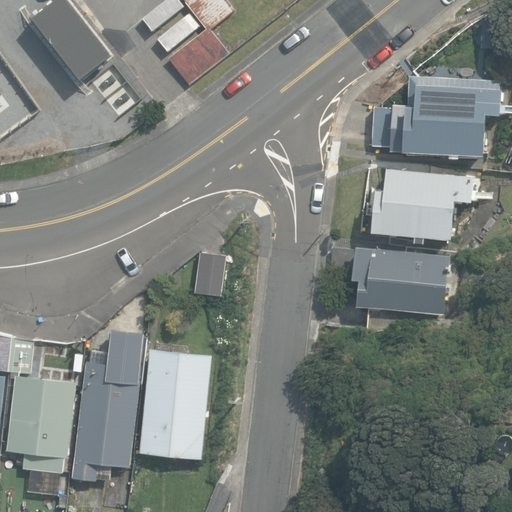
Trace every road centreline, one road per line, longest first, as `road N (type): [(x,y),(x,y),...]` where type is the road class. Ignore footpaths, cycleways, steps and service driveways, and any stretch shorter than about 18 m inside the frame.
road 1 (residential): [(264,511),(296,262),(294,193),(280,149),(258,117)]
road 2 (residential): [(0,230),(132,200),(258,117)]
road 3 (residential): [(258,117),(403,0)]
